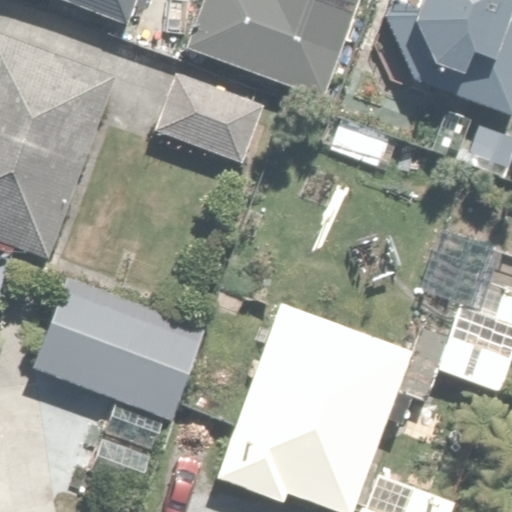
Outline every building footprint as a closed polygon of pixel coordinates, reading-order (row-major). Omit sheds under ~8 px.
[(57,0),(119,24),(128,0),(57,0)] [(194,0),(177,49),(320,103),(358,0),(194,0)] [(511,0),(389,0),(364,71),(506,123),(511,105),(511,0)] [(0,249),(44,267),(114,88),(0,43),(0,249)] [(264,111),(172,72),(147,130),(239,169),(264,111)] [(65,281),(29,364),(159,421),(195,337),(65,281)] [(511,357),(511,318),(457,298),(429,372),(497,398),(511,357)] [(317,511),(350,511),(367,469),(411,348),(278,299),(212,479),(279,504),(281,498),(317,511)] [(367,469),(350,511),(451,511),(455,501),(367,469)]
